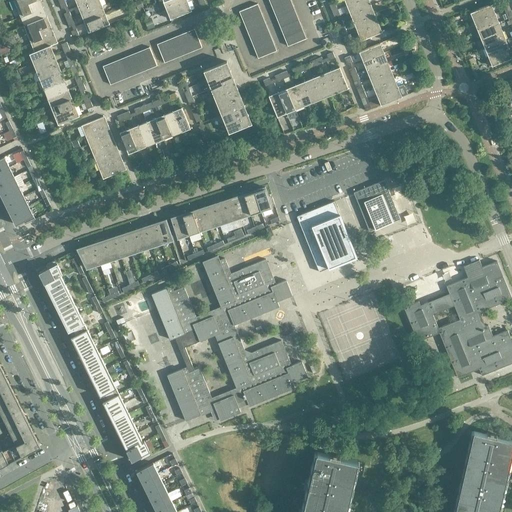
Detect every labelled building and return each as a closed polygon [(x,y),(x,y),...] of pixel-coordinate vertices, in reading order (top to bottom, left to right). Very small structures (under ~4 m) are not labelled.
[(28,3),(36,0),(14,0),(21,16),(32,12),(28,3)] [(46,17),(39,0),(36,0),(28,3),(32,12),(21,16),(25,25),(46,17)] [(67,7),(65,0),(59,3),(62,9),(67,7)] [(102,6),(99,0),(91,0),(79,5),(82,14),(102,6)] [(187,2),(186,0),(165,0),(164,1),(168,9),(187,2)] [(292,0),(270,0),(288,43),(307,35),(292,0)] [(371,5),(368,0),(358,0),(348,5),(351,13),(371,5)] [(258,1),(239,9),(259,57),(277,50),(258,1)] [(192,10),(191,10),(190,10),(187,2),(168,9),(171,18),(170,18),(170,19),(192,10)] [(338,9),(335,3),(329,5),(332,11),(338,9)] [(494,14),(491,5),(492,5),(492,4),(470,13),(471,13),(472,13),(475,21),(494,14)] [(374,14),(371,5),(351,13),(355,22),(374,14)] [(105,15),(102,6),(82,14),(86,22),(105,15)] [(340,15),(338,9),(332,11),(334,17),(340,15)] [(72,18),(70,12),(64,14),(66,20),(72,18)] [(378,23),(374,14),(355,22),(358,31),(378,23)] [(498,22),(494,14),(475,21),(479,30),(498,22)] [(88,32),(110,23),(109,23),(108,23),(105,15),(86,22),(89,31),(88,31),(88,32)] [(43,39),(39,30),(50,25),(46,17),(25,25),(32,43),(43,39)] [(74,24),(72,18),(66,20),(69,26),(74,24)] [(345,26),(342,20),(337,22),(339,28),(345,26)] [(502,31),(498,22),(479,30),(482,39),(502,31)] [(361,40),(382,32),(382,31),(381,31),(378,23),(358,31),(362,39),(361,39),(361,40)] [(57,42),(50,25),(39,30),(43,39),(32,43),(35,51),(36,52),(50,46),(58,43),(58,42),(57,42)] [(201,45),(194,26),(157,41),(165,60),(201,45)] [(347,32),(345,26),(339,28),(341,34),(347,32)] [(79,35),(77,29),(71,31),(74,38),(79,35)] [(505,40),(502,31),(482,39),(486,48),(505,40)] [(352,44),(349,37),(344,40),(346,46),(352,44)] [(396,37),(382,42),(384,49),(398,45),(396,37)] [(509,48),(505,40),(486,48),(489,56),(509,48)] [(69,48),(67,42),(61,44),(64,50),(69,48)] [(383,53),(380,44),(381,44),(380,43),(359,52),(360,52),(364,61),(383,53)] [(157,64),(149,45),(103,64),(111,83),(157,64)] [(54,55),(50,46),(36,52),(35,51),(30,54),(31,54),(34,62),(54,55)] [(72,54),(69,48),(64,50),(66,57),(72,54)] [(511,57),(511,56),(509,48),(489,56),(493,65),(492,65),(492,66),(511,57)] [(335,58),(333,52),(327,55),(329,60),(335,58)] [(387,61),(383,53),(364,61),(367,69),(387,61)] [(57,63),(54,55),(34,62),(38,71),(57,63)] [(353,62),(350,56),(345,58),(347,64),(353,62)] [(324,62),(323,60),(322,57),(316,59),(318,65),(324,62)] [(76,66),(74,59),(68,62),(71,68),(76,66)] [(318,65),(316,59),(309,62),(312,67),(318,65)] [(230,71),(226,62),(227,62),(227,61),(204,71),(204,72),(205,71),(208,80),(230,71)] [(390,70),(387,61),(367,69),(371,78),(390,70)] [(61,72),(57,63),(38,71),(41,80),(61,72)] [(306,69),(305,67),(304,64),(298,66),(300,72),(306,69)] [(79,72),(76,66),(71,68),(73,74),(79,72)] [(300,72),(298,66),(292,69),(294,74),(300,72)] [(348,88),(340,67),(339,67),(339,68),(331,71),(339,91),(347,87),(347,88),(348,88)] [(357,73),(355,67),(349,70),(352,76),(357,73)] [(394,79),(390,70),(371,78),(375,87),(394,79)] [(233,80),(230,71),(208,80),(212,88),(233,80)] [(289,76),(288,74),(287,71),(281,73),(283,79),(289,76)] [(339,91),(331,71),(322,75),(330,94),(339,91)] [(64,81),(61,72),(41,80),(45,88),(64,81)] [(283,79),(281,73),(275,76),(277,81),(283,79)] [(360,79),(357,73),(352,76),(354,82),(360,79)] [(330,94),(322,75),(313,79),(321,98),(330,94)] [(417,79),(421,89),(428,86),(424,76),(417,79)] [(83,83),(81,77),(75,79),(78,85),(83,83)] [(272,84),(271,81),(269,78),(263,81),(265,86),(272,84)] [(188,85),(185,79),(180,81),(182,87),(188,85)] [(321,98),(313,79),(305,82),(312,101),(321,98)] [(397,87),(394,79),(375,87),(378,95),(397,87)] [(237,88),(233,80),(212,88),(215,97),(237,88)] [(68,89),(64,81),(45,88),(48,97),(68,89)] [(312,101),(305,82),(296,86),(304,105),(312,101)] [(86,89),(83,83),(78,85),(80,91),(86,89)] [(364,91),(362,85),(356,87),(359,93),(364,91)] [(304,105),(296,86),(287,89),(295,109),(304,105)] [(402,96),(401,96),(397,87),(378,95),(381,104),(381,105),(402,96)] [(240,97),(238,91),(237,88),(215,97),(219,106),(240,97)] [(71,98),(68,89),(48,97),(52,106),(71,98)] [(295,109),(287,89),(278,93),(286,112),(295,109)] [(192,96),(190,90),(184,92),(187,98),(192,96)] [(367,97),(364,91),(359,93),(361,99),(367,97)] [(178,98),(175,92),(169,95),(171,100),(178,98)] [(286,112),(278,93),(270,96),(270,95),(269,95),(277,117),(278,116),(278,115),(286,112)] [(91,100),(88,94),(82,97),(85,103),(91,100)] [(195,102),(192,96),(187,98),(189,105),(195,102)] [(166,103),(165,100),(164,97),(158,100),(160,105),(166,103)] [(244,106),(240,97),(219,106),(223,114),(244,106)] [(75,107),(71,98),(52,106),(55,115),(75,107)] [(93,107),(91,100),(85,103),(87,109),(93,107)] [(160,105),(158,100),(152,102),(154,108),(160,105)] [(371,108),(369,102),(363,104),(366,111),(371,108)] [(149,110),(147,104),(140,107),(143,112),(149,110)] [(247,115),(244,106),(223,114),(226,123),(247,115)] [(80,116),(79,115),(78,115),(75,107),(55,115),(59,123),(58,124),(58,125),(80,116)] [(143,112),(140,107),(134,109),(137,115),(143,112)] [(191,128),(182,107),(181,107),(182,108),(173,112),(181,131),(189,128),(190,129),(191,128)] [(200,114),(197,108),(192,110),(194,116),(200,114)] [(131,117),(130,114),(129,111),(123,114),(125,119),(131,117)] [(181,131),(173,112),(164,115),(172,135),(181,131)] [(125,119),(123,114),(117,116),(119,122),(125,119)] [(202,120),(200,114),(194,116),(196,122),(202,120)] [(172,135),(164,115),(156,119),(163,138),(172,135)] [(229,133),(252,123),(251,123),(247,115),(226,123),(229,132),(228,132),(229,133)] [(107,125),(104,117),(105,117),(105,116),(81,126),(82,126),(83,126),(86,134),(107,125)] [(163,138),(156,119),(147,122),(155,142),(163,138)] [(155,142),(147,122),(138,126),(146,145),(155,142)] [(111,134),(107,125),(86,134),(90,143),(111,134)] [(207,131),(204,125),(199,127),(201,133),(207,131)] [(146,145),(138,126),(129,129),(137,149),(146,145)] [(137,149),(129,129),(121,133),(121,132),(120,132),(128,153),(129,153),(129,152),(137,149)] [(209,137),(207,131),(201,133),(204,139),(209,137)] [(115,143),(113,140),(111,134),(90,143),(93,152),(115,143)] [(118,152),(115,143),(93,152),(97,161),(118,152)] [(122,161),(118,152),(97,161),(101,170),(122,161)] [(0,171),(10,166),(5,156),(0,158),(0,171)] [(103,179),(126,169),(125,169),(122,161),(101,170),(104,178),(103,178),(103,179)] [(0,183),(14,176),(10,166),(0,171),(0,183)] [(19,186),(14,176),(0,183),(0,192),(1,195),(19,186)] [(400,219),(384,180),(354,192),(354,194),(370,231),(400,219)] [(24,196),(19,186),(1,195),(6,205),(24,196)] [(275,206),(272,197),(269,198),(268,196),(265,187),(255,190),(262,210),(275,206)] [(47,198),(43,189),(39,190),(43,199),(47,198)] [(262,210),(255,190),(245,194),(251,214),(262,210)] [(251,214),(245,194),(234,197),(241,217),(251,214)] [(29,206),(24,196),(6,205),(11,215),(29,206)] [(241,217),(234,197),(224,200),(231,221),(241,217)] [(231,221),(224,200),(213,204),(220,224),(231,221)] [(334,201),(297,216),(298,220),(319,272),(329,268),(329,269),(357,257),(340,214),(339,214),(334,201)] [(220,224),(213,204),(203,207),(210,227),(220,224)] [(35,219),(29,206),(11,215),(16,224),(23,221),(25,224),(35,219)] [(210,227),(203,207),(193,211),(199,231),(210,227)] [(199,231),(193,211),(182,214),(189,234),(199,231)] [(189,234),(182,214),(172,218),(178,238),(189,234)] [(173,240),(166,220),(155,223),(162,243),(173,240)] [(162,243),(155,223),(145,227),(151,247),(162,243)] [(248,234),(264,227),(263,223),(247,230),(248,234)] [(151,247),(145,227),(134,230),(141,250),(151,247)] [(141,250),(134,230),(124,234),(130,254),(141,250)] [(228,242),(244,235),(243,232),(227,239),(228,242)] [(130,254),(124,234),(113,237),(120,257),(130,254)] [(120,257),(113,237),(102,241),(109,261),(120,257)] [(209,251),(225,244),(223,240),(207,247),(209,251)] [(109,261),(102,241),(92,244),(98,264),(109,261)] [(98,264),(92,244),(78,249),(87,268),(98,264)] [(189,260),(205,253),(203,249),(187,256),(189,260)] [(248,357),(234,324),(279,305),(277,300),(292,294),(286,280),(276,284),(272,274),(267,276),(261,261),(241,269),(242,272),(232,276),(225,258),(220,260),(218,255),(204,261),(222,306),(221,307),(197,317),(184,286),(174,290),(172,285),(153,293),(171,339),(190,331),(190,329),(194,327),(200,341),(216,334),(219,342),(237,387),(236,388),(212,398),(199,368),(189,372),(187,367),(168,374),(187,420),(206,412),(205,410),(210,408),(210,410),(216,408),(220,420),(241,412),(239,407),(248,403),(249,405),(295,386),(293,381),(308,375),(302,361),(292,365),(288,355),(283,357),(277,342),(256,350),(257,353),(248,357)] [(485,326),(479,312),(483,311),(482,309),(511,298),(511,297),(503,276),(499,277),(496,271),(500,269),(497,261),(482,267),(479,259),(478,260),(479,261),(465,266),(464,265),(464,266),(468,277),(446,286),(447,286),(448,286),(453,300),(452,301),(454,305),(455,305),(461,319),(438,328),(428,302),(424,303),(425,305),(421,307),(419,301),(404,307),(404,308),(405,308),(417,336),(416,337),(416,338),(422,336),(423,339),(440,332),(458,376),(457,376),(458,377),(473,371),(471,367),(477,364),(482,375),(483,375),(482,374),(511,361),(511,345),(509,339),(511,338),(508,330),(493,336),(488,325),(485,326)] [(62,274),(56,260),(55,260),(47,264),(49,268),(47,269),(47,268),(39,272),(44,282),(62,274)] [(163,272),(178,265),(177,261),(161,269),(163,272)] [(143,282),(159,274),(157,271),(142,279),(143,282)] [(62,274),(44,282),(49,292),(65,284),(61,275),(62,274)] [(124,292),(139,284),(138,280),(122,288),(124,292)] [(70,294),(65,284),(49,292),(54,302),(70,294)] [(104,302),(120,294),(118,290),(102,298),(104,302)] [(75,303),(70,294),(54,302),(59,311),(75,303)] [(80,313),(75,303),(59,311),(63,321),(80,313)] [(72,336),(87,329),(80,313),(63,321),(68,331),(69,331),(72,336)] [(92,339),(87,329),(72,336),(71,337),(76,347),(92,339)] [(97,348),(92,339),(76,347),(81,356),(97,348)] [(102,358),(97,348),(81,356),(86,366),(102,358)] [(106,368),(102,358),(86,366),(90,376),(106,368)] [(111,377),(106,368),(90,376),(95,385),(111,377)] [(104,400),(119,393),(111,377),(95,385),(100,396),(101,395),(104,400)] [(0,393),(11,388),(7,378),(0,381),(0,393)] [(0,405),(16,397),(11,388),(0,393),(0,405)] [(119,393),(104,400),(103,401),(108,411),(124,403),(119,393)] [(21,407),(16,397),(0,405),(0,412),(2,416),(21,407)] [(129,413),(124,403),(108,411),(113,421),(129,413)] [(26,416),(21,407),(2,416),(7,426),(26,416)] [(133,422),(129,413),(113,421),(117,430),(133,422)] [(30,426),(26,416),(7,426),(11,435),(30,426)] [(138,432),(133,422),(117,430),(122,440),(138,432)] [(35,436),(30,426),(11,435),(16,445),(35,436)] [(497,511),(511,450),(511,440),(473,431),(473,432),(474,432),(455,511),(345,511),(357,461),(358,461),(316,451),(316,452),(317,452),(302,511),(497,511)] [(143,441),(138,432),(122,440),(127,450),(145,441),(144,440),(143,441)] [(0,468),(39,447),(40,446),(35,436),(16,445),(3,452),(2,450),(0,451),(0,468)] [(145,441),(127,450),(132,460),(139,456),(141,455),(143,459),(152,455),(145,441)] [(158,473),(153,463),(138,470),(137,471),(142,481),(158,473)] [(163,482),(158,473),(142,481),(147,490),(163,482)] [(168,492),(163,482),(147,490),(152,500),(168,492)] [(173,502),(168,492),(152,500),(156,510),(173,502)] [(176,511),(177,511),(173,502),(156,510),(157,511),(176,511)]
